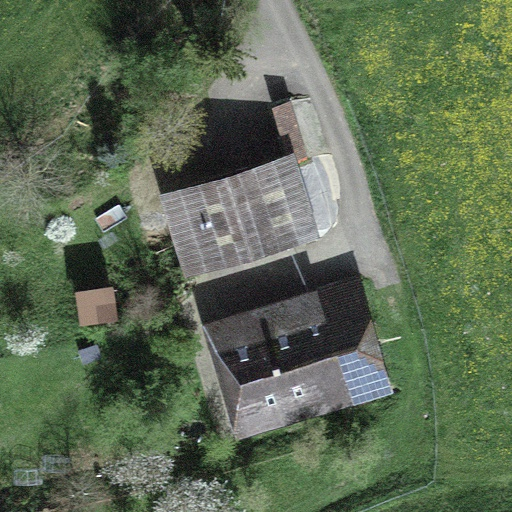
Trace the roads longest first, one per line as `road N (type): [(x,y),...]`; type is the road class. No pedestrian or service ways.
road 1 (track): [(286,0),(393,289)]
road 2 (track): [(332,511),(398,478),(417,456),(423,426),(393,289)]
